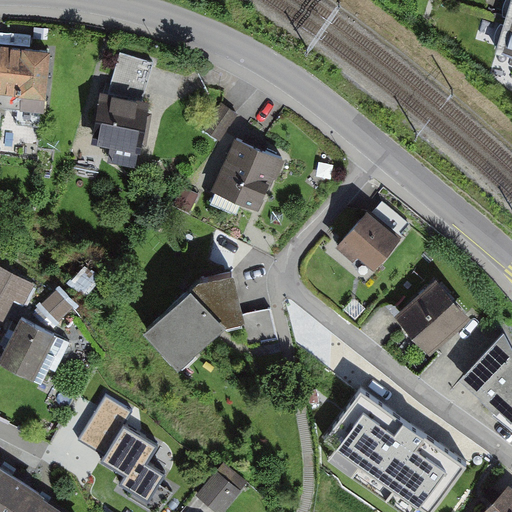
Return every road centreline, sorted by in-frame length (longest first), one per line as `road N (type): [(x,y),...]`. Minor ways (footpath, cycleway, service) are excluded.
road 1 (residential): [(380,150),(291,77),(238,47),(101,0)]
road 2 (residential): [(290,275),(302,297),(511,456)]
road 3 (residential): [(511,262),(380,150)]
road 4 (residential): [(290,275),(292,250),(380,150)]
